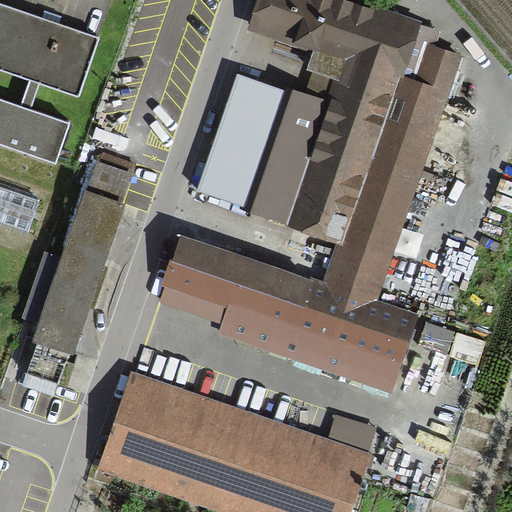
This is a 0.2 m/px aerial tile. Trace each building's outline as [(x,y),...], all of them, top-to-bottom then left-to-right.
[(322,289),(371,306),(456,60),(431,51),(436,34),(336,0),(255,0),(247,25),(323,51),(306,99),(235,75),(195,193),(340,243),(322,289)] [(90,35),(0,4),(0,74),(69,98),(90,35)] [(0,102),(0,145),(52,165),(66,126),(0,102)] [(132,178),(90,164),(30,340),(72,354),(132,178)] [(409,319),(177,240),(163,284),(236,309),(228,334),(386,388),(409,319)] [(343,511),(363,455),(138,382),(108,473),(226,511),(343,511)]
